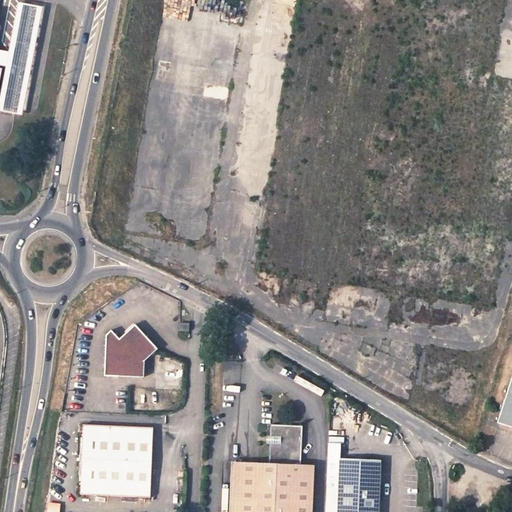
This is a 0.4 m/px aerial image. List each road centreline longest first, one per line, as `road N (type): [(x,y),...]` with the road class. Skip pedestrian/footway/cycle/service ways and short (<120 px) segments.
road 1 (tertiary): [(436,440),(199,299)]
road 2 (primary): [(76,237),(72,188),(111,0)]
road 3 (primary): [(92,0),(40,222)]
road 4 (residential): [(199,299),(190,511)]
road 5 (primary): [(18,473),(64,292)]
road 6 (primary): [(24,290),(30,336),(18,473)]
